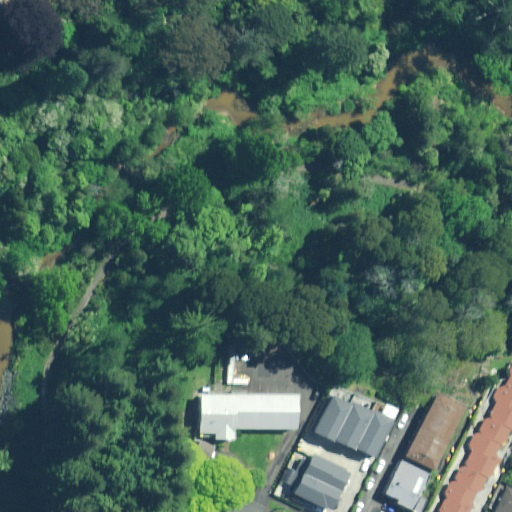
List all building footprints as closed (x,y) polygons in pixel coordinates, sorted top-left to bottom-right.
[(246,386),(247,377),(233,377),(234,347),(224,347),(224,385),(246,386)] [(494,358),(481,354),(474,374),(487,379),(494,358)] [(495,403),(478,434),(477,433),(468,449),(471,451),(463,466),(461,465),(453,481),(451,481),(443,495),(445,496),(436,511),(470,511),(474,505),(471,504),(478,492),(481,493),(491,475),(489,474),(511,431),(511,363),(492,401),(495,403)] [(331,441),(347,403),(325,394),(309,432),(331,441)] [(451,403),(433,394),(403,457),(433,472),(443,453),(439,451),(461,407),(451,403)] [(276,403),(182,405),(183,439),(276,437),(276,403)] [(347,403),(331,441),(352,450),(368,412),(347,403)] [(368,412),(352,450),(374,460),(390,422),(368,412)] [(338,491),(346,473),(312,457),(309,463),(301,459),(290,484),(296,487),(292,495),(328,511),(330,508),(335,511),(343,493),(338,491)] [(429,476),(397,461),(381,494),(394,500),(392,503),(410,511),(421,511),(426,501),(419,498),(429,476)] [(511,511),(511,490),(507,487),(494,511),(511,511)]
